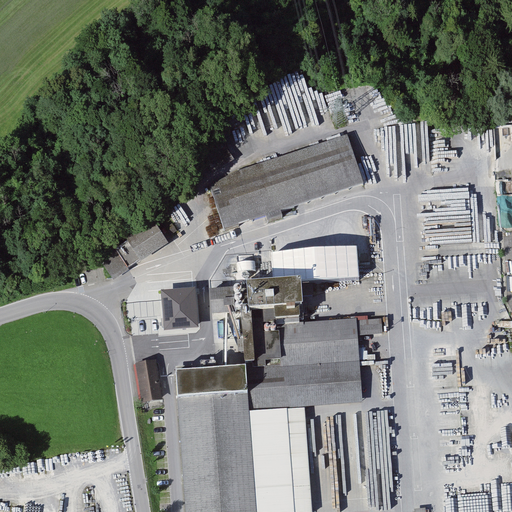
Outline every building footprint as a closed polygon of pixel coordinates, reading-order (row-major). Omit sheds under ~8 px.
[(281,213),(364,185),(348,136),(236,174),(210,188),(224,232),(266,218),(268,223),(283,218),(281,213)] [(199,153),(214,176),(235,162),(220,139),(199,153)] [(115,249),(99,260),(114,282),(130,272),(128,269),(167,243),(154,224),(115,250),(115,249)] [(360,280),(358,250),(271,256),(273,286),(247,288),(248,310),(242,311),(246,370),(176,375),(185,511),(311,511),(305,409),(363,405),(358,337),(383,335),(382,320),(357,322),(357,321),(299,325),(299,323),(304,322),(302,298),(314,297),(313,283),(360,280)] [(161,290),(164,331),(199,328),(196,288),(161,290)] [(150,289),(123,295),(129,326),(156,320),(150,289)] [(142,403),(163,400),(156,360),(135,363),(142,403)]
